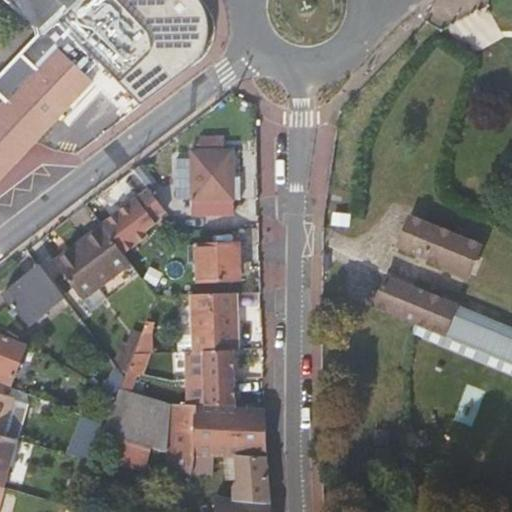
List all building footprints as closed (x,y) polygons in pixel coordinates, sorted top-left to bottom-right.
[(59,22),(79,0),(9,0),(40,28),(0,70),(0,90),(10,100),(0,110),(0,174),(91,79),(84,73),(99,58),(59,22)] [(79,0),(59,22),(99,58),(141,101),(207,48),(211,38),(210,27),(211,21),(210,13),(206,4),(203,0),(79,0)] [(189,213),(228,212),(228,197),(234,197),(234,179),(226,179),(225,149),(216,149),(216,138),(194,138),(194,150),(187,150),(189,213)] [(139,180),(96,214),(102,222),(115,238),(121,234),(114,225),(140,205),(146,214),(151,219),(162,210),(139,180)] [(121,234),(146,214),(140,205),(114,225),(121,234)] [(452,234),(407,216),(398,241),(469,271),(479,245),(464,239),(467,231),(455,226),(452,234)] [(107,294),(139,270),(115,238),(102,222),(82,238),(83,240),(57,260),(83,295),(99,282),(107,294)] [(198,279),(237,278),(237,257),(231,257),(230,241),(196,242),(198,279)] [(25,325),(64,296),(41,262),(39,263),(1,292),(25,325)] [(417,319),(511,357),(511,322),(456,301),(455,303),(385,275),(374,302),(417,319)] [(232,348),(239,348),(237,290),(206,291),(207,315),(207,337),(200,337),(201,348),(204,348),(232,348)] [(197,337),(200,337),(207,337),(207,315),(196,315),(197,337)] [(0,373),(12,379),(28,343),(0,330),(0,373)] [(232,348),(204,348),(205,402),(235,404),(232,348)] [(195,450),(197,401),(173,400),(122,386),(118,396),(112,408),(106,422),(103,430),(155,438),(168,442),(195,450)] [(0,431),(5,433),(16,395),(0,390),(0,431)] [(112,408),(118,396),(109,390),(103,404),(112,408)] [(16,436),(17,436),(27,398),(16,395),(5,433),(16,436)] [(238,453),(267,456),(265,406),(235,404),(205,402),(197,401),(195,450),(238,453)] [(0,482),(3,483),(16,436),(5,433),(0,431),(0,482)] [(41,443),(91,458),(97,443),(75,436),(73,440),(59,436),(58,437),(44,433),(41,443)] [(192,468),(195,450),(168,442),(168,446),(167,462),(192,468)] [(235,511),(272,511),(267,456),(238,453),(239,476),(234,483),(234,493),(235,511)] [(217,511),(235,511),(234,493),(217,494),(217,502),(217,511)] [(205,511),(217,511),(217,502),(205,502),(205,511)]
